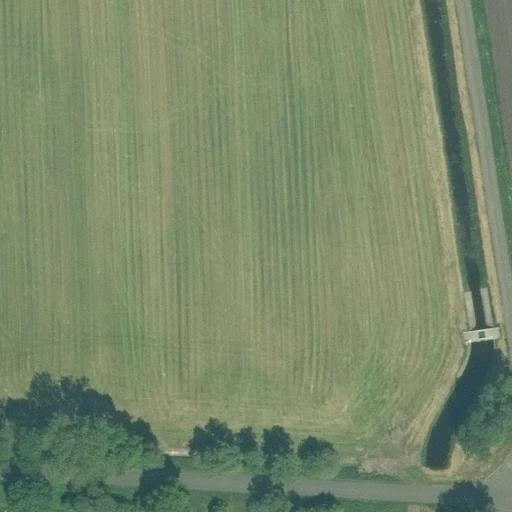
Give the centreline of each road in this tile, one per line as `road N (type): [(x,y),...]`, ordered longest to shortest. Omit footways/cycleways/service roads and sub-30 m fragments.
road 1 (tertiary): [(511,498),(0,470)]
road 2 (unclassified): [(511,331),(461,0)]
